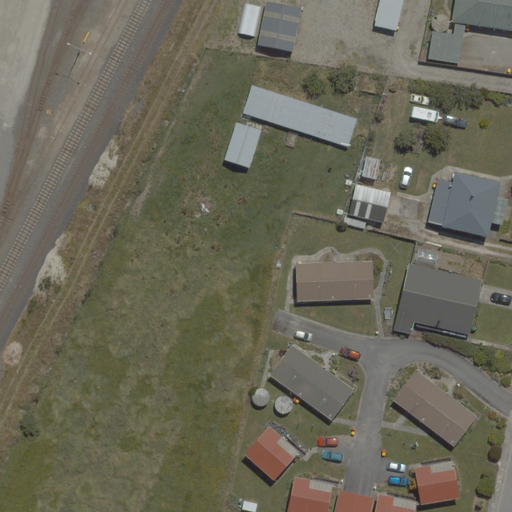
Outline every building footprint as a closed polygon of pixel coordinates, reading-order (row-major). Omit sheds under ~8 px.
[(358,0),(355,14),(375,19),(373,26),(398,33),(406,0),(358,0)] [(511,36),(511,0),(455,0),(451,26),(511,36)] [(299,13),(264,5),(255,48),(290,55),(299,13)] [(254,83),(243,115),(350,152),(361,119),(254,83)] [(249,172),(261,132),(234,124),(222,164),(249,172)] [(384,156),(364,151),(357,181),(377,186),(384,156)] [(487,243),(500,187),(453,176),(450,190),(436,187),(426,229),(487,243)] [(214,217),(221,188),(202,182),(194,212),(214,217)] [(382,205),(351,195),(341,222),(372,233),(382,205)] [(371,263),(296,265),(297,305),(372,302),(371,263)] [(471,336),(484,281),(407,263),(391,332),(410,337),(413,323),(471,336)] [(353,398),(296,349),(271,378),(328,427),(353,398)] [(474,423),(417,374),(391,403),(448,452),(474,423)] [(281,442),(269,431),(243,457),(270,484),(289,466),(273,450),(281,442)] [(429,468),(413,471),(421,508),(458,500),(453,474),(431,479),(429,468)] [(311,483),(295,480),(288,511),(328,511),(331,497),(309,494),(311,483)] [(369,511),(373,499),(339,492),(335,511),(369,511)] [(395,500),(379,497),(376,511),(400,511),(393,511),(395,500)]
